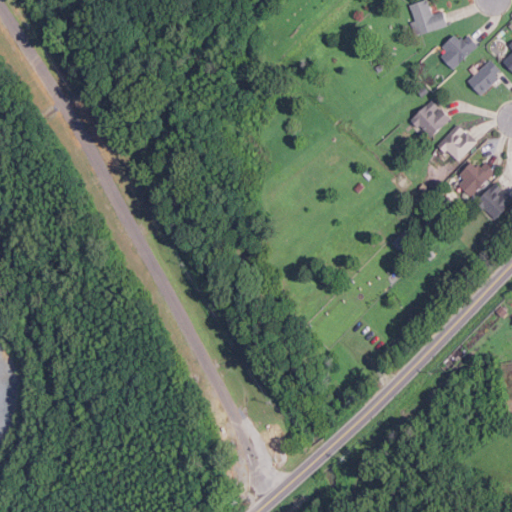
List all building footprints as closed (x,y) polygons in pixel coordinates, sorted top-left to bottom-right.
[(445,11),(434,15),(430,0),(410,5),(419,35),(450,26),(445,11)] [(461,40),(456,35),(444,46),(449,51),(443,57),(455,69),(480,44),(468,33),(461,40)] [(511,72),(511,48),(499,60),(511,73),(511,72)] [(505,73),(492,59),(470,81),(484,95),(505,73)] [(452,118),(433,99),(414,118),(433,137),(452,118)] [(440,142),(459,161),(478,141),(459,123),(440,142)] [(496,173),(479,156),(457,178),(474,195),(496,173)] [(498,219),(511,203),(511,193),(498,180),(479,201),(498,219)]
